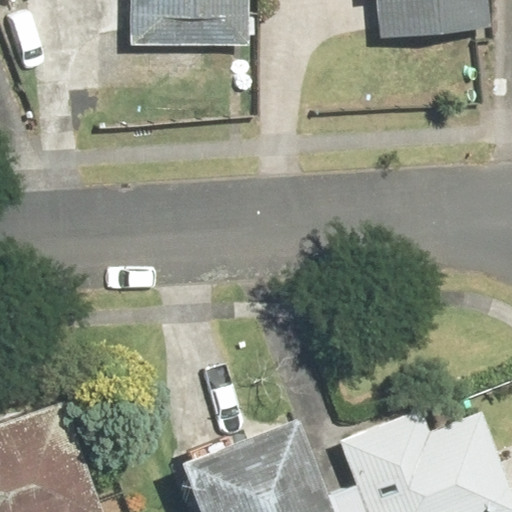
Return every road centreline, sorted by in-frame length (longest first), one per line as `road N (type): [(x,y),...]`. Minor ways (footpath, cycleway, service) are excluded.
road 1 (residential): [(0,239),(466,209),(511,219)]
road 2 (unknown): [(466,209),(494,0)]
